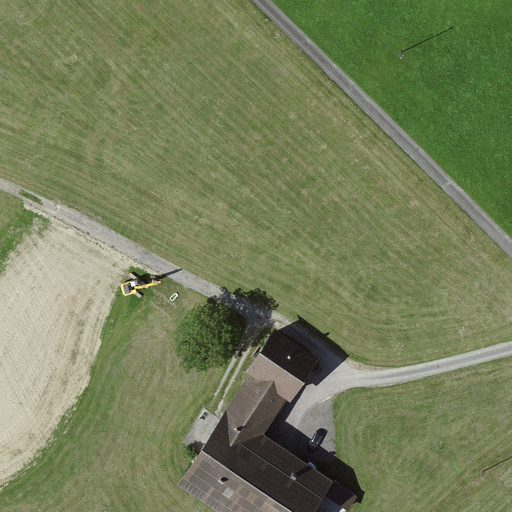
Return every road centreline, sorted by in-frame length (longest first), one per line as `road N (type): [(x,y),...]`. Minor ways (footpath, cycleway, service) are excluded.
road 1 (track): [(0,188),(288,325),(353,377),(511,347)]
road 2 (track): [(511,242),(261,0)]
